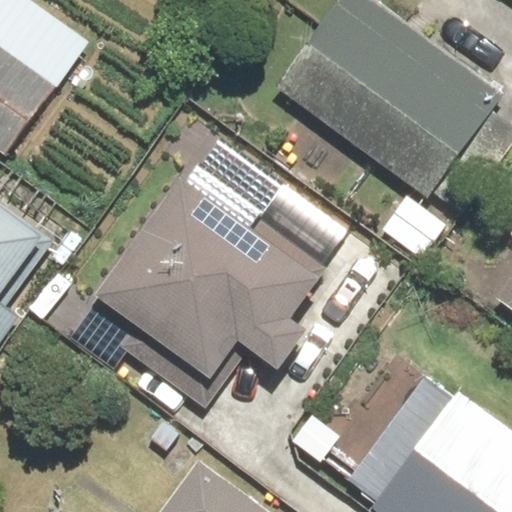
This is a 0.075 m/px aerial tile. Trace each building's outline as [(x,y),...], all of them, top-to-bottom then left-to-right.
[(0,0),(0,155),(7,160),(87,51),(16,0),(0,0)] [(499,103),(361,0),(344,0),(275,93),(451,226),(511,145),(511,139),(486,120),(499,103)] [(195,199),(181,189),(91,309),(204,394),(232,357),(271,386),(303,343),(283,328),(328,268),(257,215),(242,235),(195,199)] [(52,241),(0,206),(0,296),(10,281),(21,288),(52,241)] [(511,271),(490,301),(511,317),(511,223),(499,241),(511,251),(511,271)] [(511,511),(511,442),(373,338),(285,455),(360,511),(511,511)] [(163,511),(261,511),(198,465),(163,511)]
